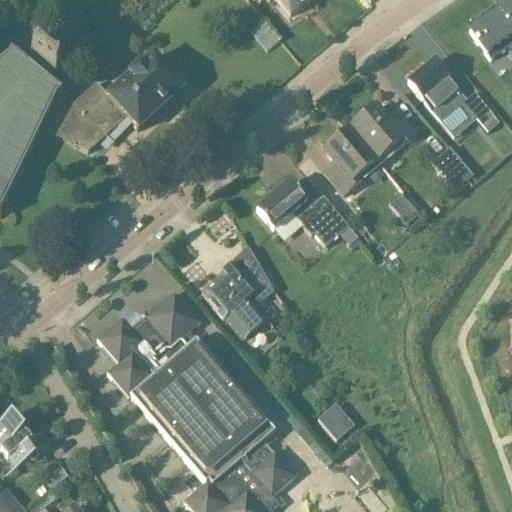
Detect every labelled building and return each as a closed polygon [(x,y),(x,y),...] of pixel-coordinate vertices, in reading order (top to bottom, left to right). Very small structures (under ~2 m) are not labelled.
[(273,0),(290,21),(315,0),(273,0)] [(511,48),(511,0),(507,0),(494,9),(498,14),(468,34),(489,65),(511,48)] [(266,51),(278,41),(263,23),(251,33),(266,51)] [(107,101),(95,87),(71,108),(10,58),(8,60),(9,61),(0,67),(0,216),(40,134),(87,157),(126,122),(107,101)] [(152,60),(107,101),(126,122),(137,135),(183,94),(152,60)] [(458,94),(433,65),(428,69),(425,66),(406,83),(408,86),(406,88),(436,124),(455,108),(463,118),(467,114),(480,130),(492,120),(473,98),(465,105),(457,95),(458,94)] [(376,112),(350,134),(377,166),(393,153),(395,155),(416,137),(397,116),(387,124),(376,112)] [(361,180),(377,166),(350,134),(323,157),(334,170),(323,178),(342,200),(362,182),(361,180)] [(471,180),(448,153),(431,168),(453,195),(471,180)] [(272,234),(292,218),(310,240),(313,238),(324,251),(339,239),(348,250),(357,242),(323,201),(311,211),(289,185),(255,214),(272,234)] [(413,212),(401,222),(407,228),(419,218),(413,212)] [(350,233),(357,241),(366,234),(358,225),(350,233)] [(243,341),(259,327),(263,324),(252,311),(273,294),(251,254),(245,254),(233,265),(233,269),(218,280),(220,283),(202,299),(223,324),(226,322),(243,341)] [(240,378),(236,371),(231,365),(225,359),(219,354),(213,349),(209,347),(203,340),(195,346),(189,339),(200,329),(175,299),(144,325),(147,328),(135,339),(123,325),(98,347),(119,371),(109,379),(129,404),(131,402),(205,487),(184,505),(190,511),(263,511),(260,508),(270,499),(272,501),(298,480),(276,455),(273,457),(264,446),(276,436),(239,392),(246,386),(240,378)] [(316,421),(335,444),(353,429),(334,406),(316,421)] [(14,472),(2,479),(3,481),(49,450),(41,438),(31,445),(22,435),(23,434),(9,419),(0,427),(0,455),(6,462),(7,462),(14,472)] [(44,484),(51,493),(67,481),(59,471),(44,484)] [(0,499),(0,511),(18,511),(5,495),(0,499)]
